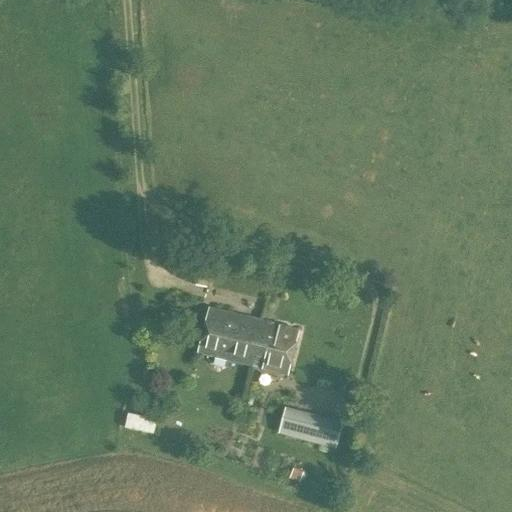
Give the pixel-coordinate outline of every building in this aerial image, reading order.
[(194,246),(188,269),(208,274),(210,274),(215,251),(194,246)] [(209,305),(198,352),(251,364),(288,373),(299,326),(262,317),(209,305)] [(335,449),(343,422),(297,410),(289,437),(335,449)] [(127,411),(124,425),(153,431),(156,417),(127,411)] [(288,459),(280,457),(277,465),(286,467),(288,459)] [(304,472),(293,468),(289,478),(300,482),(304,472)]
